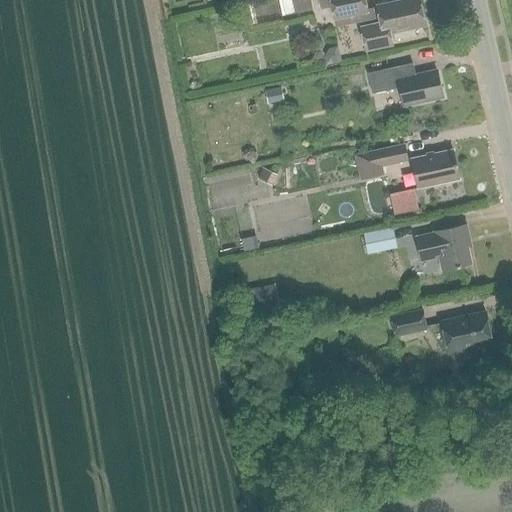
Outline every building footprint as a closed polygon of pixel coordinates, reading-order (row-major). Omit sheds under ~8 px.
[(309,0),(277,0),(282,18),(312,11),(309,0)] [(364,0),(329,0),(334,21),(367,14),(369,21),(379,19),(376,7),(366,10),(364,0)] [(379,22),(360,27),(365,53),(394,47),(391,35),(425,28),(418,0),(410,0),(376,7),(379,19),(379,22)] [(329,49),(325,57),(327,65),(342,62),(341,58),(339,47),(329,49)] [(404,106),(443,98),(438,71),(416,76),(413,64),(369,74),(373,94),(400,88),(404,106)] [(281,88),(266,92),(268,101),(268,104),(284,101),(281,88)] [(381,167),(408,161),(405,145),(355,157),(360,181),(383,176),(381,167)] [(419,189),(460,180),(454,151),(412,160),(419,189)] [(263,169),(258,179),(272,186),(277,175),(263,169)] [(414,190),(390,195),(394,215),(418,210),(417,204),(414,190)] [(466,239),(470,238),(467,225),(434,232),(415,237),(421,263),(440,258),(443,271),(472,265),(466,239)] [(394,228),(365,234),(370,255),(380,253),(378,242),(397,238),(394,228)] [(252,238),(242,240),(245,252),(259,249),(258,242),(253,243),(252,238)] [(246,290),(251,315),(266,312),(265,310),(261,287),(246,290)] [(395,337),(427,330),(422,310),(391,318),(395,337)] [(449,354),(493,345),(486,312),(442,322),(449,354)] [(352,374),(349,376),(359,394),(373,387),(363,369),(352,374)]
